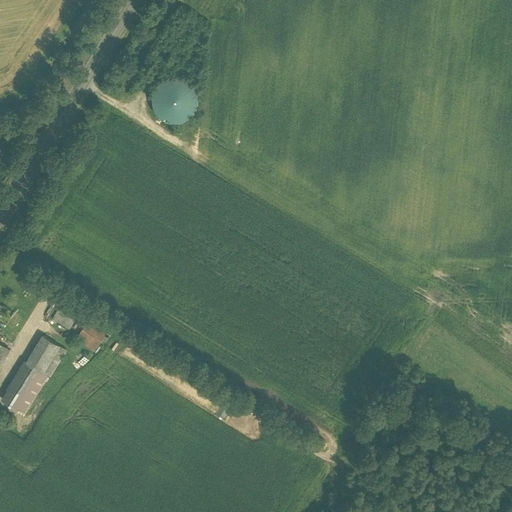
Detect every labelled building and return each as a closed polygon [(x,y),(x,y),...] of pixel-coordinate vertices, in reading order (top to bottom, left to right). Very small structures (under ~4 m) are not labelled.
[(158,115),(164,119),(170,121),(176,122),(183,121),(189,118),(193,113),(196,109),(197,108),(199,102),(199,95),(197,89),(193,83),(188,79),(182,76),(176,75),(169,76),(167,77),(163,79),(157,84),(154,89),(152,96),(152,103),(155,109),(158,115)] [(77,316),(60,306),(53,317),(70,328),(77,316)] [(105,334),(87,323),(75,342),(94,353),(105,334)] [(64,348),(46,337),(31,363),(26,361),(4,398),(26,412),(64,348)] [(0,361),(2,362),(11,348),(0,341),(0,361)]
